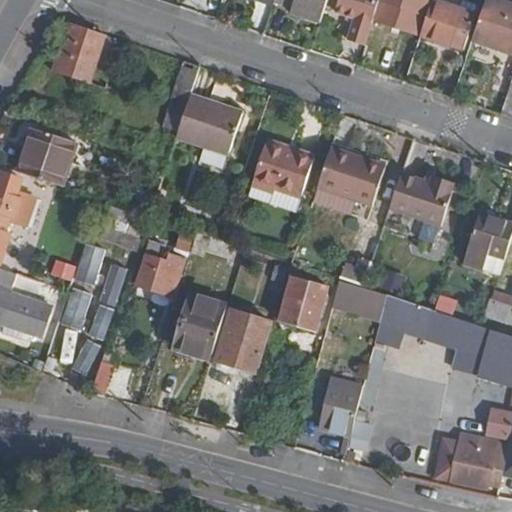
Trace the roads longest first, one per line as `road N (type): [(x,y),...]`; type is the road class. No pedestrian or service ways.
road 1 (residential): [(94,0),(511,140)]
road 2 (tertiary): [(378,511),(139,448),(33,434)]
